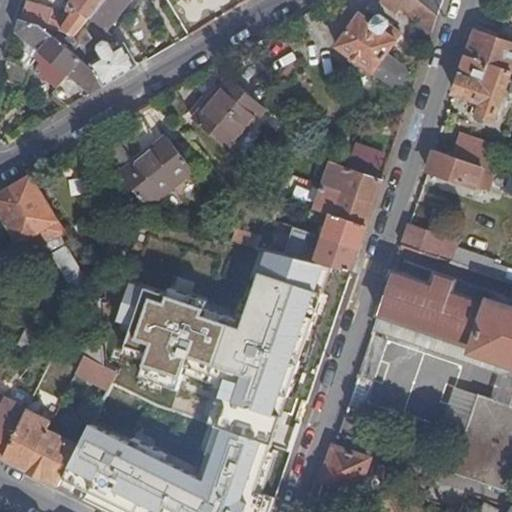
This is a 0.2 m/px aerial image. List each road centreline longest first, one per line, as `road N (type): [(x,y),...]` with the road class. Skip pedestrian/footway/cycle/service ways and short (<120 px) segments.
road 1 (residential): [(293,511),(471,0)]
road 2 (tertiary): [(287,0),(0,168)]
